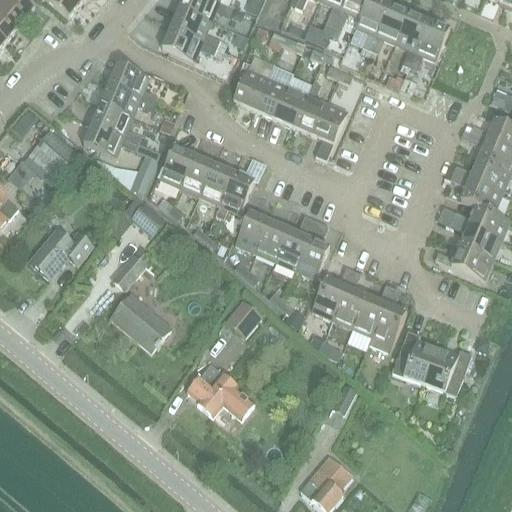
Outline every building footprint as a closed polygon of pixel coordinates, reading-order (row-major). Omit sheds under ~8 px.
[(0,0),(0,13),(20,31),(34,14),(18,0),(0,0)] [(69,23),(83,6),(76,0),(43,0),(43,1),(69,23)] [(201,0),(186,0),(181,14),(212,28),(218,16),(231,22),(234,14),(229,12),(201,0)] [(201,0),(229,12),(233,0),(201,0)] [(252,0),(246,15),(258,21),(267,0),(252,0)] [(309,2),(321,7),(324,0),(302,0),(297,12),(303,15),(309,2)] [(335,13),(329,26),(324,38),(330,41),(348,0),(324,0),(321,7),(335,13)] [(348,0),(330,41),(338,44),(343,32),(349,20),(361,25),(371,1),(373,2),(373,0),(348,0)] [(486,0),(506,9),(509,0),(486,0)] [(370,39),(364,52),(361,58),(369,61),(392,10),(373,2),(371,1),(361,25),(357,33),(370,39)] [(392,10),(369,61),(375,64),(384,45),(397,51),(411,19),(392,10)] [(0,41),(6,47),(20,31),(0,13),(0,41)] [(181,14),(172,34),(224,57),(228,48),(207,40),(212,28),(181,14)] [(411,19),(397,51),(409,56),(403,69),(401,75),(407,78),(410,72),(411,72),(431,27),(411,19)] [(292,27),(288,36),(300,41),(304,32),(292,27)] [(431,27),(411,72),(418,76),(424,62),(437,67),(451,36),(431,27)] [(259,32),(254,43),(263,47),(268,36),(259,32)] [(172,34),(163,55),(194,68),(200,56),(201,54),(222,63),(224,57),(172,34)] [(271,45),(282,50),(286,42),(274,37),(271,45)] [(286,42),(282,50),(294,55),(297,47),(286,42)] [(322,67),(326,59),(314,54),(310,62),(322,67)] [(248,74),(234,107),(254,115),(268,83),(274,69),(264,64),(261,71),(251,67),(248,74)] [(119,70),(110,91),(156,110),(159,103),(145,97),(150,84),(119,70)] [(327,79),(338,84),(342,76),(330,71),(327,79)] [(342,76),(338,84),(350,89),(353,81),(342,76)] [(268,83),(254,115),(274,124),(288,92),(268,83)] [(412,100),(417,89),(405,84),(401,95),(412,100)] [(308,100),(294,133),(314,141),(328,109),(316,104),(321,90),(313,87),(308,100)] [(110,91),(102,110),(133,123),(138,112),(153,118),(156,110),(110,91)] [(288,92),(274,124),(294,133),(308,100),(288,92)] [(499,95),(496,103),(504,106),(511,109),(511,100),(509,99),(499,95)] [(495,102),(492,108),(501,112),(504,106),(496,103),(495,102)] [(511,131),(498,125),(497,126),(511,132),(511,133),(511,132),(511,109),(504,106),(501,112),(503,113),(511,116),(511,131)] [(328,109),(314,141),(323,145),(317,161),(327,166),(334,150),(348,118),(328,109)] [(94,130),(146,152),(149,145),(143,142),(128,136),(133,123),(102,110),(94,130)] [(28,115),(12,134),(23,144),(39,125),(28,115)] [(165,124),(161,135),(171,139),(175,129),(165,124)] [(466,136),(466,137),(511,156),(511,132),(511,133),(511,132),(497,126),(492,139),(476,132),(473,139),(466,136)] [(122,150),(159,166),(162,159),(146,152),(94,130),(85,150),(116,164),(122,150)] [(511,156),(466,137),(463,143),(470,146),(486,153),(480,167),(511,180),(511,156)] [(24,167),(52,191),(77,162),(49,138),(24,167)] [(174,152),(160,185),(181,193),(195,161),(174,152)] [(195,161),(181,193),(200,202),(214,170),(195,161)] [(457,171),(453,179),(505,201),(511,183),(511,180),(480,167),(475,179),(459,172),(457,171)] [(451,169),(448,176),(453,179),(457,171),(451,169)] [(214,170),(200,202),(220,211),(234,178),(214,170)] [(138,176),(130,197),(142,202),(152,181),(138,176)] [(448,176),(445,182),(451,185),(453,179),(448,176)] [(234,178),(220,211),(221,211),(229,215),(241,220),(255,187),(234,178)] [(453,179),(451,185),(453,186),(469,193),(463,206),(479,213),(495,219),(511,226),(511,225),(497,219),(505,201),(453,179)] [(0,236),(18,215),(0,199),(0,236)] [(153,242),(167,225),(138,201),(121,221),(130,228),(133,225),(153,242)] [(159,210),(168,218),(174,211),(165,203),(159,210)] [(168,218),(178,226),(184,220),(174,211),(168,218)] [(221,211),(216,221),(224,225),(229,215),(221,211)] [(458,218),(455,226),(504,247),(511,228),(511,226),(495,219),(479,213),(474,225),(458,218)] [(447,214),(444,221),(455,226),(458,218),(447,214)] [(236,250),(256,259),(270,227),(250,218),(236,250)] [(444,221),(441,228),(452,233),(455,226),(444,221)] [(290,235),(276,268),(296,276),(317,227),(305,222),(298,239),(290,235)] [(455,226),(452,233),(468,239),(463,253),(496,267),(504,247),(455,226)] [(270,227),(256,259),(276,268),(290,235),(270,227)] [(317,227),(296,276),(316,285),(330,253),(322,249),(329,232),(317,227)] [(199,233),(194,240),(203,248),(209,241),(199,233)] [(77,271),(94,252),(78,238),(70,247),(57,236),(29,269),(49,286),(68,263),(77,271)] [(209,241),(203,248),(213,256),(225,266),(228,257),(219,248),(218,249),(209,241)] [(441,258),(438,266),(487,286),(496,267),(463,253),(457,265),(441,258)] [(124,295),(145,270),(133,260),(112,285),(124,295)] [(235,275),(244,283),(250,276),(241,268),(235,275)] [(315,318),(335,326),(356,278),(349,275),(342,290),(329,285),(315,318)] [(244,283),(254,291),(260,284),(250,276),(244,283)] [(356,278),(335,326),(355,335),(369,302),(356,297),(363,281),(356,278)] [(369,302),(355,335),(374,343),(370,350),(372,350),(395,294),(389,291),(382,307),(369,302)] [(395,294),(372,350),(390,358),(393,351),(395,352),(409,319),(396,314),(402,297),(395,294)] [(269,304),(279,312),(285,306),(275,298),(269,304)] [(150,357),(170,334),(131,300),(111,323),(150,357)] [(245,343),(263,322),(244,305),(225,326),(245,343)] [(298,336),(300,331),(304,321),(294,314),(285,306),(279,312),(286,319),(282,323),(298,336)] [(395,379),(427,391),(441,353),(421,346),(423,341),(410,336),(395,379)] [(310,348),(319,354),(325,345),(315,339),(310,348)] [(333,352),(328,362),(338,366),(343,356),(333,352)] [(441,353),(427,391),(459,402),(475,360),(462,356),(460,360),(441,353)] [(197,410),(212,423),(223,410),(241,426),(254,411),(236,395),(238,392),(212,370),(188,398),(199,408),(197,410)] [(342,410),(327,428),(342,441),(357,423),(342,410)] [(334,461),(303,499),(317,511),(336,511),(345,502),(353,507),(374,481),(358,468),(351,476),(334,461)]
